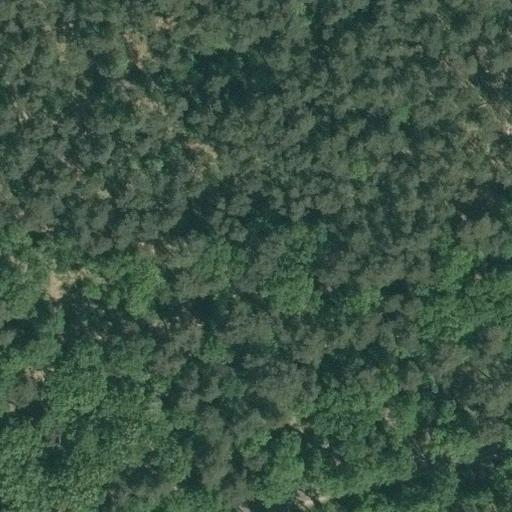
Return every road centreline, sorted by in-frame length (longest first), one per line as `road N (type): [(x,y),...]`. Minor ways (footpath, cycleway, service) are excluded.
road 1 (track): [(0,341),(43,206),(0,48)]
road 2 (unclassified): [(237,511),(511,445)]
